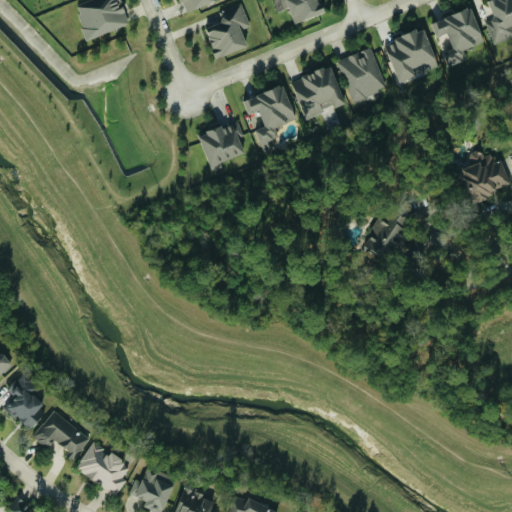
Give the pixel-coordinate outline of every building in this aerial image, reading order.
[(129,26),(120,0),(87,0),(75,4),(86,40),(129,26)] [(186,12),(216,0),(178,0),(180,4),(183,3),(186,12)] [(274,0),(279,12),(288,9),(294,24),(323,14),(317,0),(274,0)] [(511,0),(486,0),(494,19),(486,22),(494,44),(511,37),(511,0)] [(215,59),(247,47),(240,30),(250,26),(242,3),(218,12),(222,22),(203,29),(215,59)] [(484,42),(471,8),(430,23),(436,38),(446,33),(452,50),(443,53),(448,66),(467,59),(463,50),(484,42)] [(415,77),(413,71),(436,62),(424,29),(383,44),(398,83),(415,77)] [(337,61),(353,102),(387,89),(371,47),(337,61)] [(345,103),(331,66),(290,81),(305,120),(323,112),(323,111),(345,103)] [(296,120),(282,85),(242,101),(248,115),(258,111),(264,127),(254,131),(263,153),(273,148),(270,141),(277,138),(274,128),(296,120)] [(245,155),(239,138),(244,136),(238,121),(198,135),(210,168),(245,155)] [(502,160),(494,162),(492,153),(483,156),(481,149),(468,153),(472,166),(461,169),(470,199),(510,188),(502,160)] [(364,249),(392,259),(407,220),(396,216),(392,224),(376,218),(364,249)] [(0,373),(10,365),(0,352),(0,373)] [(29,429),(47,409),(30,393),(37,385),(23,372),(8,389),(15,396),(5,407),(29,429)] [(90,438),(54,410),(33,436),(47,447),(53,441),(74,458),(90,438)] [(118,494),(126,479),(123,477),(130,465),(109,452),(109,451),(92,441),(76,471),(118,494)] [(156,511),(160,511),(175,478),(147,466),(141,480),(136,478),(129,493),(145,500),(142,506),(156,511)] [(175,511),(213,511),(218,499),(182,488),(175,511)] [(278,511),(236,494),(227,511),(278,511)] [(34,511),(14,499),(8,508),(14,511),(34,511)]
